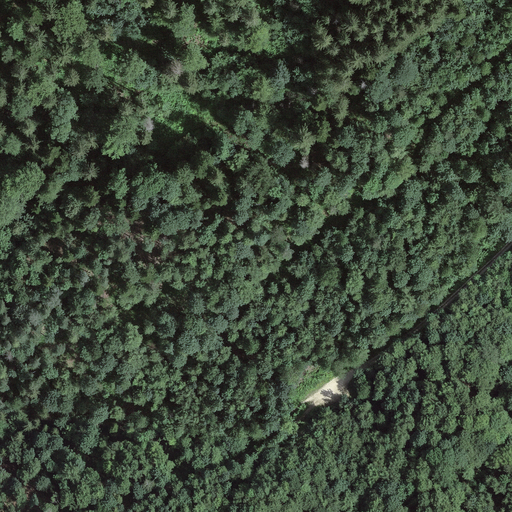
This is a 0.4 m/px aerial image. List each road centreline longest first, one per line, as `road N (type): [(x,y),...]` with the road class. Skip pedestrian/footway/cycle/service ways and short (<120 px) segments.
road 1 (track): [(322,392),(410,333),(511,239)]
road 2 (track): [(322,392),(298,403),(233,464),(130,511)]
road 3 (track): [(220,511),(322,392)]
